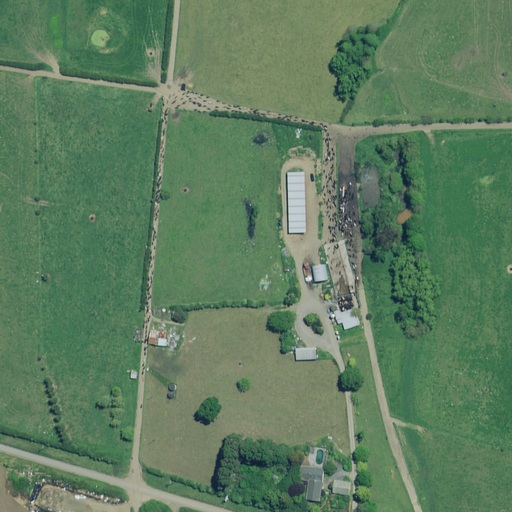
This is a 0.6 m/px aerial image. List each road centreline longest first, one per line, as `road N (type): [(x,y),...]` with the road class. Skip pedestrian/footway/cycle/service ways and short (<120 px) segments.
road 1 (unclassified): [(0,448),(223,511)]
road 2 (unknown): [(354,511),(346,381),(332,349)]
